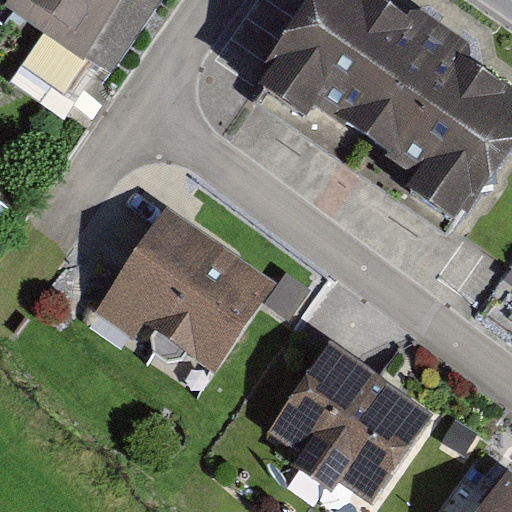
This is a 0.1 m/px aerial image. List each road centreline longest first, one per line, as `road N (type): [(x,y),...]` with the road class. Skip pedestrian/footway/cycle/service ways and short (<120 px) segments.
road 1 (residential): [(511,384),(142,105)]
road 2 (residential): [(61,217),(142,105)]
road 3 (residential): [(142,105),(217,0)]
